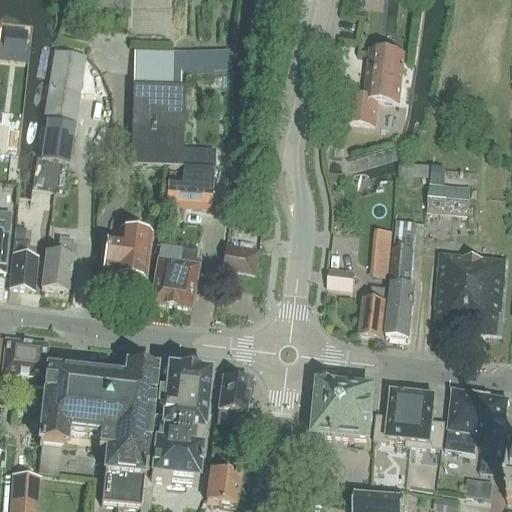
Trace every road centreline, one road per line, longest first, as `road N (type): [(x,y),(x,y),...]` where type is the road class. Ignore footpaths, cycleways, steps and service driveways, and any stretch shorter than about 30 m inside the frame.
road 1 (tertiary): [(288,332),(303,211),(292,146),(324,0)]
road 2 (tertiary): [(265,352),(0,318)]
road 3 (residential): [(511,381),(311,357)]
road 4 (tertiary): [(269,511),(284,378)]
